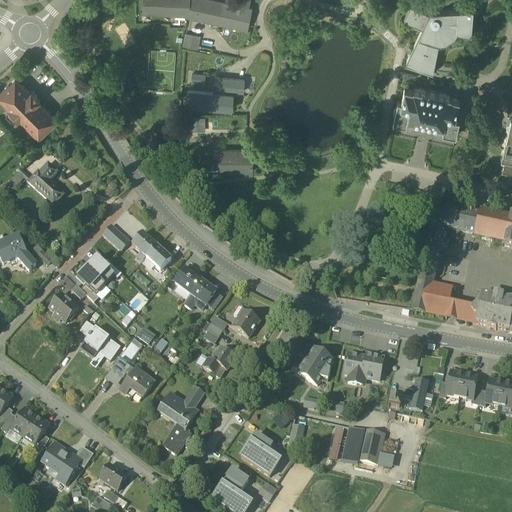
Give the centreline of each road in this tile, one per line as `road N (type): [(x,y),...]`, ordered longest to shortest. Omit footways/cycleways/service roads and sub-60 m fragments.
road 1 (residential): [(304,306),(174,497)]
road 2 (residential): [(0,361),(174,497)]
road 3 (tertiary): [(304,306),(511,351)]
road 4 (residential): [(141,183),(0,338)]
road 5 (tertiary): [(141,183),(210,255),(304,306)]
road 6 (tertiary): [(39,44),(69,73),(141,183)]
road 7 (track): [(377,164),(511,198)]
